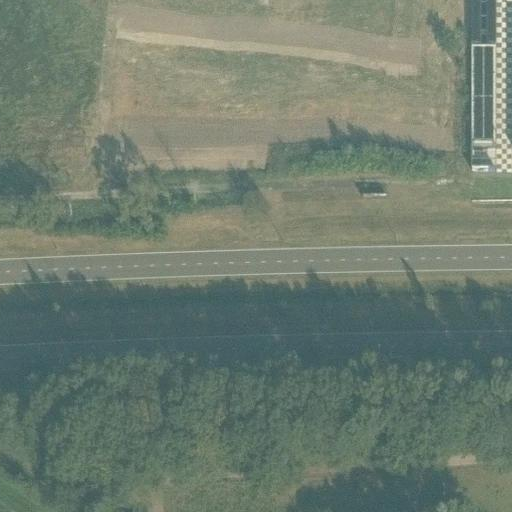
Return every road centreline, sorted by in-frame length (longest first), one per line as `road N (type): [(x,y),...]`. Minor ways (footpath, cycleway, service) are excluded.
road 1 (primary): [(0,363),(511,346)]
road 2 (primary): [(511,261),(0,276)]
